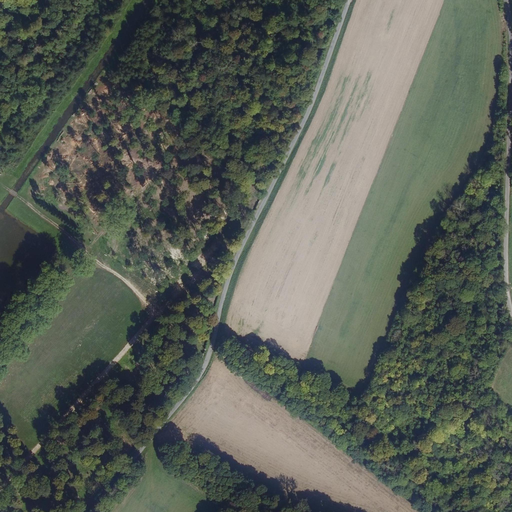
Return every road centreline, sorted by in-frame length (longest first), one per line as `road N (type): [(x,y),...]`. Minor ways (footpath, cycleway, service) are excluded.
road 1 (unclassified): [(350,0),(310,108),(229,280),(202,373),(88,511)]
road 2 (unclassified): [(511,312),(511,88)]
